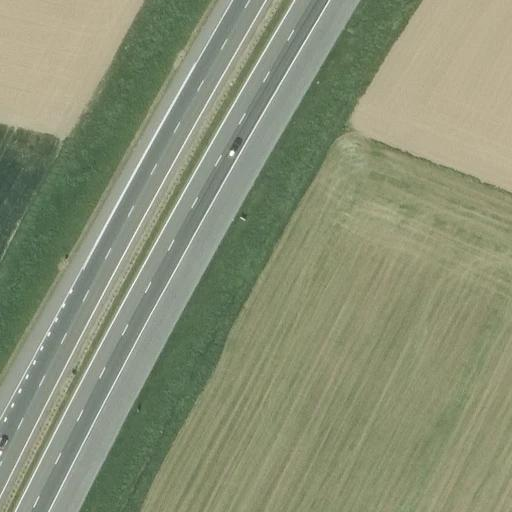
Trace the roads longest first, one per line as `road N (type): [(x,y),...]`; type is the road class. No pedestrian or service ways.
road 1 (motorway): [(31,511),(170,246),(313,0)]
road 2 (motorway): [(249,0),(0,464)]
